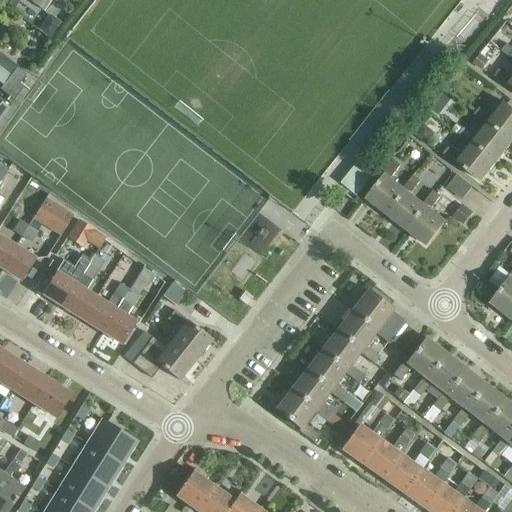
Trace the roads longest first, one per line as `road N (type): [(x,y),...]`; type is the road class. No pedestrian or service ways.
road 1 (residential): [(179,428),(0,316)]
road 2 (residential): [(205,397),(333,241)]
road 3 (residential): [(366,511),(205,397)]
road 4 (residential): [(439,311),(348,243),(333,241)]
